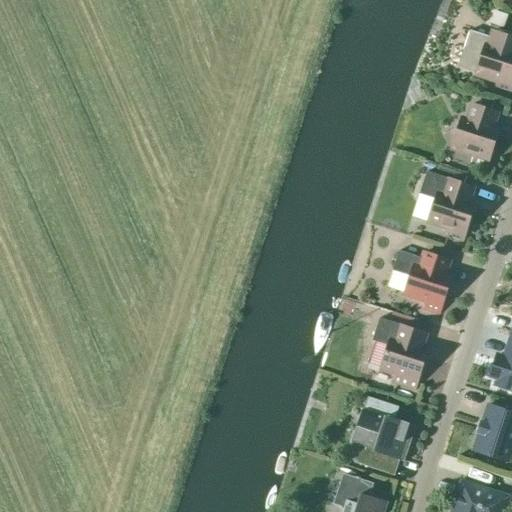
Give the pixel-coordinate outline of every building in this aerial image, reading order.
[(489,22),(502,26),(505,15),(493,11),(489,22)] [(511,36),(493,31),(491,37),(470,30),(463,50),(480,55),(475,72),(498,79),(494,90),(510,95),(511,87),(511,36)] [(465,125),(459,123),(452,146),(474,153),(471,164),(486,169),(497,135),(490,133),(497,112),(472,104),(465,125)] [(419,194),(434,199),(427,221),(450,228),(447,239),(462,244),(473,210),(466,208),(473,187),(426,171),(419,194)] [(439,316),(449,282),(443,280),(449,260),(424,252),(422,258),(399,251),(392,271),(409,276),(404,293),(427,300),(423,311),(439,316)] [(372,340),(387,345),(380,367),(395,372),(392,382),(415,390),(426,356),(419,354),(426,333),(379,318),(372,340)] [(511,334),(504,358),(496,355),(490,375),(498,378),(495,386),(511,391),(511,334)] [(393,419),(397,408),(389,405),(369,398),(353,443),(360,445),(355,461),(355,460),(354,462),(394,475),(394,474),(393,473),(398,458),(402,459),(402,458),(399,457),(410,426),(412,427),(413,426),(393,419)] [(511,412),(488,404),(482,422),(480,422),(477,432),(479,432),(473,450),(507,461),(511,446),(511,412)] [(488,484),(491,473),(466,467),(463,478),(488,484)] [(373,497),(370,492),(372,484),(343,474),(334,503),(341,506),(345,511),(344,511),(381,511),(385,502),(388,503),(388,502),(373,497)] [(504,511),(509,497),(461,482),(453,506),(452,506),(450,511),(504,511)]
